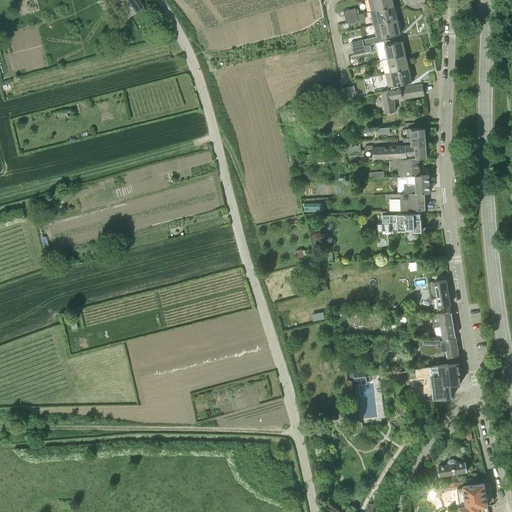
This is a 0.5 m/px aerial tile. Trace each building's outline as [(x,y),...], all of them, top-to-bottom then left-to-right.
[(103,0),(117,0),(124,10),(110,19),(115,26),(129,16),(142,7),(137,0),(103,0)] [(373,0),(376,10),(394,6),(392,0),(373,0)] [(374,25),(397,19),(394,6),(376,10),(370,11),(374,25)] [(345,17),(357,14),(356,8),(344,11),(345,17)] [(346,24),(359,21),(357,14),(345,17),(346,24)] [(397,19),(374,25),(377,39),(385,37),(401,33),(397,19)] [(352,49),(364,46),(363,39),(351,42),(352,49)] [(388,59),(406,55),(402,41),(384,45),(388,59)] [(352,49),(354,55),(366,52),(364,46),(352,49)] [(386,73),(409,68),(406,55),(388,59),(389,64),(384,65),(383,66),(383,68),(384,69),(386,73)] [(409,68),(386,73),(389,87),(412,82),(409,68)] [(422,84),(401,88),(400,87),(391,89),(390,90),(382,92),(385,113),(397,111),(394,99),(403,97),(403,99),(424,95),(422,84)] [(354,85),(348,87),(350,99),(357,98),(354,85)] [(344,101),(350,99),(348,87),(341,88),(344,101)] [(403,138),(425,136),(425,128),(410,129),(411,133),(405,133),(405,137),(403,137),(403,138)] [(412,145),(426,144),(425,136),(403,138),(403,142),(411,142),(411,144),(412,145)] [(345,154),(361,152),(360,145),(353,146),(353,143),(344,144),(345,154)] [(416,158),(419,158),(427,157),(426,144),(412,145),(411,144),(406,145),(407,155),(415,154),(416,158)] [(407,158),(407,155),(406,145),(372,147),(373,157),(366,157),(366,162),(373,161),(373,160),(407,158)] [(407,176),(429,175),(429,168),(419,168),(419,158),(416,158),(390,160),(391,167),(398,166),(399,177),(407,176)] [(405,193),(425,192),(430,192),(429,175),(407,176),(408,184),(404,184),(405,193)] [(425,192),(405,193),(386,194),(387,200),(401,199),(401,211),(425,209),(425,192)] [(414,232),(422,232),(421,214),(382,215),(382,223),(398,222),(398,230),(407,230),(407,228),(414,228),(414,232)] [(438,312),(450,312),(449,306),(451,306),(446,280),(434,282),(437,298),(435,298),(436,308),(437,308),(438,312)] [(450,312),(438,312),(438,313),(432,314),(433,328),(435,327),(436,336),(437,338),(442,338),(443,339),(444,339),(456,337),(451,311),(450,312)] [(456,338),(444,340),(440,341),(441,349),(446,348),(448,363),(460,361),(456,338)] [(432,387),(443,386),(444,395),(456,394),(454,384),(461,384),(458,362),(448,364),(449,373),(430,375),(432,387)] [(365,375),(365,368),(349,370),(350,378),(353,378),(366,377),(365,375)] [(353,378),(354,385),(367,384),(367,377),(366,377),(353,378)] [(447,465),(438,467),(439,476),(467,471),(466,462),(457,464),(457,462),(453,459),(449,460),(447,463),(447,465)] [(460,507),(453,508),(449,508),(449,511),(488,511),(485,483),(464,486),(464,482),(447,484),(447,485),(436,486),(437,496),(442,496),(441,490),(457,489),(460,507)]
